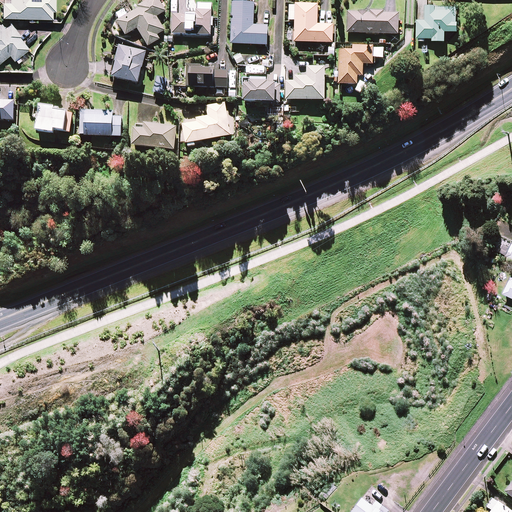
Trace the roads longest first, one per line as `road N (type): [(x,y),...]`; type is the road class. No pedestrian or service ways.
road 1 (trunk): [(511,88),(273,210),(0,317)]
road 2 (tertiary): [(431,511),(511,405)]
